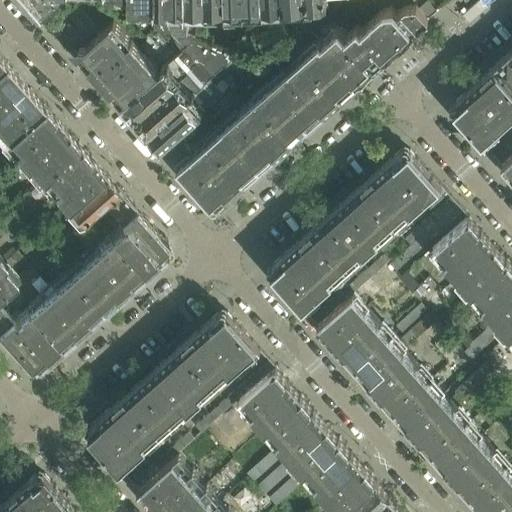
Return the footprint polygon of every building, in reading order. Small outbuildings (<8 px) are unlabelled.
[(33,0),(32,1),(43,14),(55,3),(53,1),(54,0),(33,0)] [(155,0),(155,6),(155,8),(171,7),(171,13),(188,13),(187,0),(155,0)] [(206,0),(187,0),(188,13),(207,12),(206,0)] [(225,0),(206,0),(207,12),(226,11),(225,0)] [(244,0),(225,0),(226,11),(245,11),(244,0)] [(263,0),(244,0),(245,11),(264,10),(263,0)] [(282,0),(263,0),(264,10),(283,10),(283,7),(282,0)] [(427,0),(422,4),(430,13),(437,7),(429,0),(427,0)] [(88,35),(97,27),(77,4),(68,12),(88,35)] [(358,80),(429,17),(417,4),(403,6),(395,13),(390,8),(378,9),(369,17),(367,15),(346,34),(339,26),(322,41),(358,80)] [(75,47),(84,38),(64,16),(55,24),(75,47)] [(115,19),(78,52),(123,102),(159,69),(115,19)] [(265,22),(266,39),(284,33),(283,22),(265,22)] [(265,41),(265,32),(252,32),(253,41),(265,41)] [(358,80),(322,41),(320,39),(272,81),(310,123),(358,80)] [(273,42),(263,51),(278,68),(288,60),(273,42)] [(159,69),(123,102),(149,131),(214,74),(187,44),(159,69)] [(495,64),(511,83),(511,52),(510,51),(495,64)] [(252,73),(236,56),(227,65),(242,82),(252,73)] [(263,78),(272,70),(262,58),(253,66),(263,78)] [(6,61),(0,66),(0,128),(6,135),(43,103),(6,61)] [(226,63),(214,74),(149,131),(162,146),(182,129),(224,93),(226,95),(242,82),(226,63)] [(511,83),(495,64),(455,100),(455,108),(486,144),(501,130),(498,126),(511,113),(511,83)] [(310,123),(272,81),(225,123),(262,165),(310,123)] [(78,142),(66,129),(43,103),(6,135),(2,139),(26,164),(28,162),(40,176),(78,142)] [(262,165),(225,123),(194,150),(231,193),(262,165)] [(182,129),(162,146),(178,164),(194,150),(181,135),(185,133),(182,129)] [(104,171),(91,156),(78,142),(40,176),(66,204),(62,208),(62,209),(69,203),(104,171)] [(511,142),(498,155),(503,161),(511,152),(511,142)] [(402,147),(361,184),(396,223),(426,196),(427,197),(442,184),(410,148),(402,147)] [(231,193),(194,150),(178,164),(212,202),(220,203),(231,193)] [(511,154),(503,162),(511,173),(511,154)] [(104,171),(69,203),(74,210),(71,213),(76,219),(82,218),(103,199),(117,186),(104,171)] [(330,212),(314,226),(349,265),(396,223),(361,184),(330,212)] [(117,186),(103,199),(119,218),(134,205),(117,186)] [(457,202),(452,196),(405,237),(411,243),(457,202)] [(391,262),(397,269),(463,210),(457,203),(391,262)] [(165,239),(134,205),(119,218),(123,222),(156,260),(164,252),(165,239)] [(508,258),(469,214),(433,246),(472,290),(508,258)] [(123,222),(68,270),(102,307),(156,260),(123,222)] [(272,270),(304,307),(319,294),(318,292),(349,265),(314,226),(299,240),(297,241),(273,262),(272,270)] [(68,227),(56,238),(64,247),(76,237),(68,227)] [(21,246),(41,269),(50,260),(30,237),(21,246)] [(14,269),(25,258),(17,249),(6,259),(14,269)] [(392,256),(387,250),(313,315),(319,321),(392,256)] [(0,254),(0,289),(15,277),(2,262),(5,260),(0,254)] [(511,262),(508,258),(472,290),(510,333),(511,330),(511,262)] [(420,284),(407,269),(401,274),(414,291),(418,287),(420,284)] [(68,270),(14,318),(48,355),(102,307),(68,270)] [(414,291),(413,291),(418,297),(419,297),(426,290),(421,284),(420,284),(418,287),(414,291)] [(355,291),(319,323),(358,367),(394,335),(355,291)] [(403,330),(428,307),(422,301),(397,324),(403,330)] [(0,330),(14,318),(0,302),(0,330)] [(220,310),(183,343),(217,381),(243,358),(246,361),(261,348),(228,310),(220,310)] [(431,311),(398,340),(405,347),(438,318),(431,311)] [(48,355),(14,318),(0,330),(0,331),(29,364),(37,365),(48,355)] [(473,358),(501,331),(493,322),(475,339),(467,346),(464,349),(473,358)] [(458,336),(467,346),(475,339),(465,328),(458,336)] [(405,347),(398,340),(394,335),(358,367),(395,409),(431,377),(405,347)] [(183,343),(141,379),(175,418),(217,381),(183,343)] [(239,380),(266,355),(261,349),(233,374),(239,380)] [(455,389),(462,397),(498,364),(491,356),(455,389)] [(273,363),(269,359),(135,480),(138,484),(273,363)] [(240,396),(267,426),(303,394),(276,365),(240,396)] [(431,377),(395,409),(433,452),(469,420),(431,377)] [(175,418),(141,379),(114,404),(148,442),(175,418)] [(303,394),(267,426),(304,469),(340,437),(303,394)] [(148,442),(114,404),(90,424),(90,433),(123,470),(138,457),(135,453),(148,442)] [(511,407),(501,418),(509,427),(511,425),(511,407)] [(469,420),(433,452),(471,495),(508,463),(469,420)] [(378,480),(340,437),(304,469),(342,511),(378,480)] [(248,470),(255,479),(279,457),(272,449),(248,470)] [(187,459),(180,451),(139,488),(160,511),(175,511),(203,488),(203,487),(196,479),(201,473),(195,466),(189,472),(182,464),(187,459)] [(259,483),(266,491),(293,467),(286,459),(259,483)] [(511,511),(511,468),(508,463),(471,495),(486,511),(511,511)] [(37,472),(19,488),(40,511),(80,511),(45,472),(37,472)] [(301,482),(294,474),(270,495),(277,504),(301,482)] [(378,480),(342,511),(369,511),(391,494),(378,480)] [(209,482),(203,487),(203,488),(175,511),(234,511),(230,507),(224,511),(209,494),(214,489),(209,482)] [(40,511),(19,488),(0,504),(0,511),(40,511)] [(391,494),(369,511),(399,511),(404,509),(391,494)]
